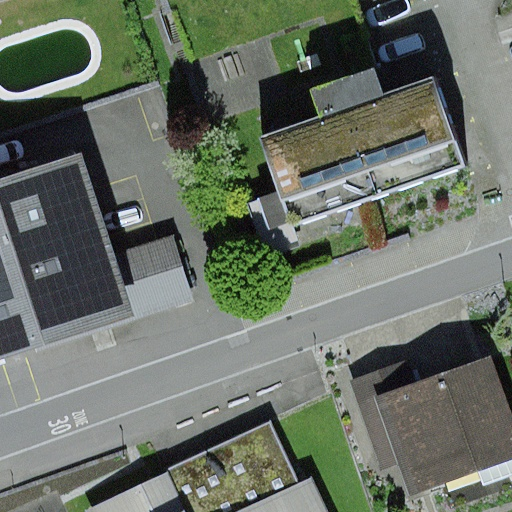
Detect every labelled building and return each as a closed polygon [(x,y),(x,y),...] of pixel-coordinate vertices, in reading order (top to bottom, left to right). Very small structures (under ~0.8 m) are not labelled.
[(320,122),(263,142),(292,226),(463,167),(432,80),(383,97),(372,68),(309,90),(320,122)] [(81,155),(0,181),(0,361),(134,317),(114,255),(81,155)] [(174,237),(114,255),(134,317),(136,324),(195,306),(174,237)] [(415,358),(348,382),(380,472),(400,465),(411,496),(478,472),(483,486),(511,475),(511,420),(489,357),(424,381),(415,358)] [(278,417),(91,504),(94,511),(341,511),(321,469),(306,476),(278,417)]
